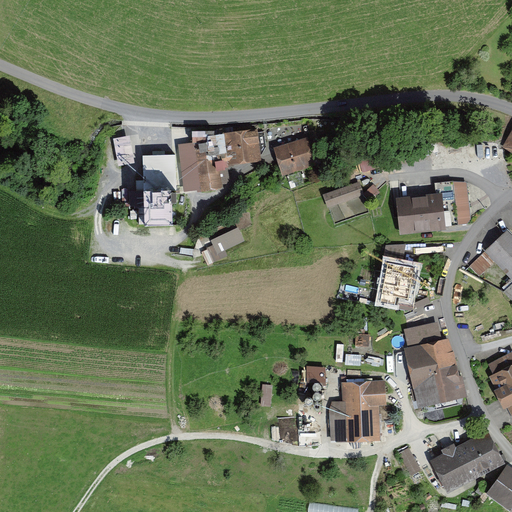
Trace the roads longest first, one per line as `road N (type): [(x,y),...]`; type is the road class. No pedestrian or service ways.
road 1 (unclassified): [(0,64),(91,100),(165,115),(221,117),(429,94),(511,109)]
road 2 (track): [(74,511),(122,455),(175,435),(240,436),(300,450),(386,448),(484,417)]
road 3 (track): [(165,115),(181,196),(171,337),(175,435)]
road 4 (residential): [(511,194),(468,239),(448,281),(445,300),(460,354)]
